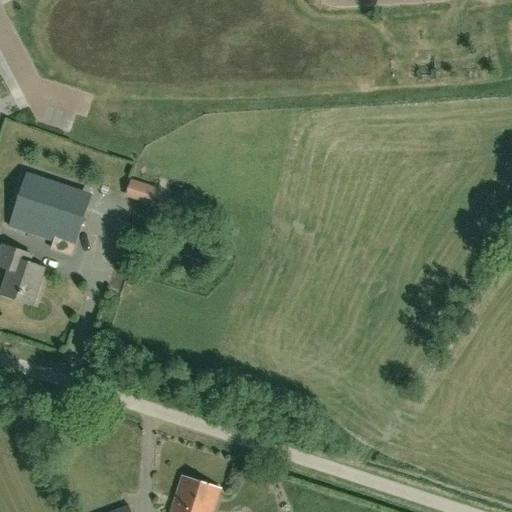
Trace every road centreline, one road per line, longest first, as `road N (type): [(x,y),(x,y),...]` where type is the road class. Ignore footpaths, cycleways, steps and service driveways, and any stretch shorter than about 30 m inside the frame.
road 1 (unclassified): [(466,511),(0,361)]
road 2 (residential): [(0,27),(33,90),(81,108)]
